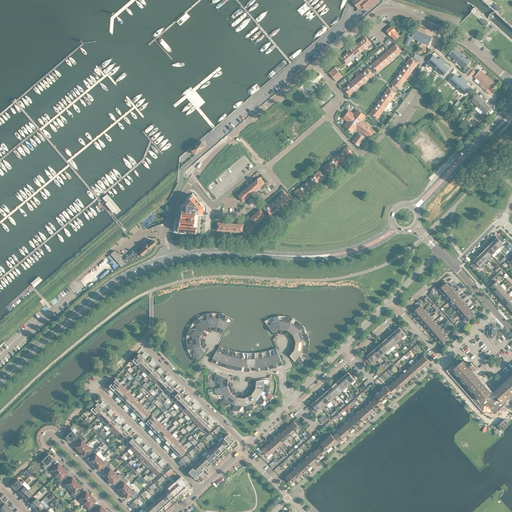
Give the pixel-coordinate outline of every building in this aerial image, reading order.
[(416,41),(418,41),(423,31),(414,27),(411,35),(418,38),(416,41)] [(423,31),(418,41),(420,42),(421,39),(428,42),(431,34),(423,31)] [(365,34),(355,42),(361,48),(370,40),(365,34)] [(394,41),(387,48),(393,55),(401,48),(394,41)] [(355,42),(349,47),(355,54),(361,48),(355,42)] [(452,59),(453,60),(461,51),(454,45),(450,49),(448,52),(454,56),(452,59)] [(355,54),(349,47),(339,55),(345,62),(355,54)] [(387,48),(377,56),(384,63),(393,55),(387,48)] [(461,51),(453,60),(454,61),(456,59),(464,65),(469,59),(461,51)] [(434,66),(442,57),(439,54),(437,57),(432,52),(427,59),(434,66)] [(409,54),(402,65),(410,71),(417,60),(409,54)] [(359,71),(365,79),(373,72),(371,70),(374,67),(376,69),(384,63),(377,56),(370,62),(371,64),(370,66),(368,67),(367,65),(359,71)] [(445,60),(442,57),(434,66),(442,73),(448,66),(443,62),(445,60)] [(328,70),(335,79),(341,73),(334,65),(328,70)] [(402,65),(396,73),(404,79),(410,71),(402,65)] [(477,81),(478,82),(486,73),(479,67),(473,74),(479,79),(477,81)] [(359,71),(349,79),(356,87),(365,79),(359,71)] [(448,78),(456,85),(464,76),(461,73),(459,76),(454,71),(448,78)] [(388,84),(382,92),(390,98),(395,90),(393,88),(396,85),(398,87),(404,79),(396,73),(390,81),(392,83),(390,86),(388,84)] [(486,73),(478,82),(480,84),(482,81),(487,86),(493,80),(486,73)] [(464,76),(456,85),(464,92),(470,85),(465,81),(467,79),(464,76)] [(356,87),(349,79),(342,86),(348,93),(356,87)] [(470,97),(476,103),(485,95),(483,94),(481,96),(476,91),(470,97)] [(382,92),(374,102),(382,108),(390,98),(382,92)] [(485,95),(476,103),(484,112),(490,106),(484,99),(486,97),(485,95)] [(382,108),(374,102),(368,110),(376,116),(382,108)] [(352,130),(355,125),(369,136),(375,128),(361,118),(365,113),(359,109),(356,107),(352,111),(348,107),(342,115),(347,118),(343,123),(352,130)] [(351,138),(358,143),(364,135),(357,130),(351,138)] [(191,147),(194,151),(204,143),(201,139),(191,147)] [(346,143),(337,151),(343,159),(352,151),(346,143)] [(337,151),(329,158),(335,165),(343,159),(337,151)] [(335,165),(329,158),(321,165),(328,172),(335,165)] [(318,167),(311,174),(317,181),(325,174),(318,167)] [(311,174),(303,180),(309,187),(317,181),(311,174)] [(251,180),(257,186),(261,182),(256,176),(251,180)] [(246,184),(252,190),(257,186),(251,180),(246,184)] [(309,187),(303,180),(293,189),(299,196),(309,187)] [(242,188),(247,194),(252,190),(246,184),(242,188)] [(242,188),(237,193),(242,199),(247,194),(242,188)] [(283,188),(274,196),(273,197),(279,204),(280,203),(289,196),(283,188)] [(188,196),(188,195),(183,201),(183,207),(181,207),(181,215),(180,215),(179,222),(178,222),(177,228),(179,229),(179,230),(184,231),(184,229),(196,230),(197,211),(202,212),(203,207),(204,206),(193,193),(188,196)] [(273,197),(271,198),(262,206),(269,213),(278,205),(279,204),(273,197)] [(254,211),(259,217),(264,213),(259,207),(254,211)] [(254,211),(249,215),(254,221),(259,217),(254,211)] [(496,235),(492,239),(498,245),(502,241),(501,240),(503,238),(499,233),(497,236),(496,235)] [(150,237),(139,247),(137,249),(140,252),(154,241),(150,237)] [(492,239),(488,242),(494,249),(498,245),(492,239)] [(488,242),(484,246),(490,252),(494,249),(488,242)] [(138,245),(122,259),(123,260),(124,261),(137,255),(140,252),(137,249),(139,247),(138,245)] [(484,246),(480,250),(487,256),(490,252),(484,246)] [(123,260),(122,259),(112,248),(108,251),(119,264),(123,260)] [(480,250),(477,254),(483,260),(487,256),(480,250)] [(483,260),(477,254),(473,258),(473,259),(471,261),(476,265),(478,263),(479,264),(483,260)] [(491,287),(492,289),(499,283),(495,278),(489,284),(492,287),(491,287)] [(437,286),(441,291),(449,284),(445,280),(444,281),(442,279),(438,282),(440,284),(437,286)] [(495,290),(497,293),(503,287),(499,283),(492,289),(494,291),(495,290)] [(441,291),(445,295),(452,288),(449,284),(441,291)] [(498,296),(500,298),(507,291),(503,287),(497,293),(499,295),(498,296)] [(445,295),(448,299),(456,292),(452,288),(445,295)] [(502,298),(504,301),(511,296),(507,291),(500,298),(501,299),(502,298)] [(448,299),(452,303),(459,296),(456,292),(448,299)] [(452,303),(455,307),(463,300),(459,296),(452,303)] [(455,307),(459,311),(466,304),(463,300),(455,307)] [(411,309),(415,313),(423,307),(419,302),(411,309)] [(459,318),(462,315),(470,308),(466,304),(459,311),(456,313),(459,318)] [(415,313),(418,317),(426,311),(423,307),(415,313)] [(470,308),(462,315),(466,319),(474,312),(470,308)] [(204,311),(206,316),(208,324),(209,324),(216,323),(218,315),(217,316),(214,316),(214,315),(213,314),(212,313),(211,311),(211,310),(204,311)] [(218,310),(217,316),(218,315),(216,323),(222,327),(223,327),(228,321),(225,319),(225,318),(225,316),(224,313),(225,312),(218,310)] [(418,317),(422,321),(430,315),(426,311),(418,317)] [(278,326),(279,326),(278,318),(277,313),(270,314),(271,316),(270,318),(270,320),(270,321),(267,323),(271,329),(272,329),(278,326)] [(286,327),(289,320),(292,315),(285,313),(285,314),(283,316),(282,317),(282,318),(281,319),(278,318),(279,326),(286,327)] [(192,319),(196,323),(202,328),(208,324),(206,316),(203,318),(202,318),(202,317),(200,316),(198,316),(197,315),(192,319)] [(422,321),(426,326),(433,319),(430,315),(422,321)] [(292,332),(298,327),(302,325),(303,324),(298,319),(297,320),(295,320),(293,321),(293,322),(292,322),(289,320),(286,327),(292,332)] [(426,326),(429,330),(437,323),(433,319),(426,326)] [(486,332),(490,336),(494,332),(495,327),(491,322),(487,326),(486,332)] [(185,332),(191,333),(199,335),(199,334),(202,328),(196,323),(195,326),(194,326),(193,326),(191,326),(189,326),(188,326),(185,332)] [(429,330),(433,334),(440,327),(437,323),(429,330)] [(398,324),(394,328),(400,336),(405,332),(406,333),(408,331),(402,324),(399,326),(398,324)] [(295,339),(303,338),(308,338),(306,331),(305,331),(303,331),(303,328),(302,325),(298,327),(292,332),(295,339)] [(433,334),(436,338),(444,331),(440,327),(433,334)] [(390,332),(396,339),(398,341),(400,340),(403,344),(405,342),(402,338),(400,336),(394,328),(390,332)] [(444,331),(436,338),(440,342),(443,339),(448,335),(444,331)] [(390,332),(386,335),(392,343),(396,339),(390,332)] [(186,347),(192,345),(199,342),(199,335),(191,333),(191,337),(190,337),(188,338),(186,340),(185,340),(186,347)] [(386,335),(382,339),(388,346),(392,343),(386,335)] [(294,346),(301,350),(306,352),(308,345),(307,345),(305,343),(303,342),(302,342),(303,338),(295,339),(294,346)] [(382,339),(377,342),(384,350),(388,346),(382,339)] [(192,345),(194,348),(193,348),(193,349),(192,351),(191,353),(190,353),(194,359),(203,349),(203,348),(199,342),(192,345)] [(377,342),(373,346),(380,353),(384,350),(377,342)] [(216,357),(220,359),(223,352),(222,351),(220,350),(220,349),(220,347),(220,345),(221,344),(218,343),(210,359),(214,361),(216,357)] [(272,353),(270,354),(272,361),(276,360),(277,363),(282,362),(275,345),(272,346),(272,347),(272,350),(272,352),(272,353)] [(224,360),(228,361),(230,354),(227,353),(227,352),(227,350),(227,348),(228,347),(225,346),(222,351),(223,352),(220,359),(218,362),(223,364),(224,360)] [(301,350),(294,346),(293,347),(289,352),(297,363),(302,358),(301,358),(300,355),(300,354),(299,353),(299,352),(301,350)] [(373,346),(369,349),(376,357),(380,353),(373,346)] [(265,355),(262,355),(263,363),(267,362),(268,366),(273,365),(272,361),(270,354),(268,347),(268,348),(265,348),(265,349),(265,352),(265,354),(265,355)] [(233,362),(237,363),(238,356),(238,355),(235,355),(235,354),(235,352),(234,350),(235,348),(232,348),(230,354),(228,361),(227,365),(232,366),(233,362)] [(242,364),(246,364),(246,356),(243,356),(243,355),(242,353),(242,351),(242,350),(239,349),(238,355),(238,356),(237,363),(236,367),(241,368),(242,364)] [(257,356),(254,356),(254,364),(255,364),(258,363),(259,367),(264,367),(263,363),(262,355),(261,349),(258,349),(258,351),(257,353),(257,355),(257,356)] [(376,357),(369,349),(365,353),(366,354),(364,357),(367,361),(370,359),(372,361),(376,357)] [(130,357),(134,361),(141,354),(137,350),(130,357)] [(246,356),(246,364),(250,364),(250,368),(255,368),(255,364),(254,364),(254,356),(254,350),(251,350),(251,351),(250,353),(249,355),(249,356),(246,356)] [(422,351),(418,355),(424,363),(429,359),(424,354),(422,351)] [(134,361),(138,365),(145,358),(141,354),(134,361)] [(418,355),(414,359),(420,366),(424,363),(418,355)] [(494,388),(495,388),(488,388),(459,355),(452,361),(454,364),(447,370),(449,372),(453,376),(452,376),(453,377),(453,376),(456,380),(456,381),(460,384),(460,385),(463,388),(464,389),(467,392),(467,393),(470,396),(471,397),(474,400),(474,401),(478,404),(477,404),(478,405),(481,408),(481,409),(482,409),(483,409),(487,410),(488,410),(492,410),(493,410),(494,410),(494,409),(498,406),(503,402),(494,392),(494,388)] [(138,365),(142,369),(149,362),(145,358),(138,365)] [(414,359),(409,362),(416,370),(420,366),(414,359)] [(142,369),(145,373),(152,366),(149,362),(142,369)] [(409,362),(405,366),(412,373),(416,370),(409,362)] [(145,373),(149,377),(156,370),(152,366),(145,373)] [(405,366),(401,369),(408,377),(412,373),(405,366)] [(347,369),(343,373),(349,380),(354,377),(347,369)] [(401,369),(397,373),(404,381),(408,377),(401,369)] [(149,377),(153,380),(160,373),(156,370),(149,377)] [(219,381),(219,385),(227,383),(227,376),(215,371),(214,373),(213,373),(213,376),(214,376),(213,378),(214,378),(216,379),(218,381),(219,381)] [(153,380),(157,384),(164,377),(160,373),(153,380)] [(343,373),(339,376),(345,384),(349,380),(343,373)] [(397,373),(393,376),(400,384),(404,381),(397,373)] [(511,373),(495,388),(494,388),(494,392),(503,402),(511,393),(511,373)] [(106,383),(111,387),(118,380),(114,376),(106,383)] [(339,376),(335,380),(341,388),(345,384),(339,376)] [(393,376),(389,380),(396,388),(400,384),(393,376)] [(157,384),(161,388),(168,381),(164,377),(157,384)] [(255,385),(254,386),(262,388),(267,390),(268,388),(268,385),(269,384),(267,383),(266,382),(264,381),(263,381),(263,380),(263,377),(255,378),(255,385)] [(111,387),(114,391),(121,384),(118,380),(111,387)] [(335,380),(331,383),(337,391),(341,388),(335,380)] [(389,380),(385,384),(392,391),(396,388),(389,380)] [(166,394),(166,395),(174,387),(168,381),(161,388),(165,392),(166,394)] [(384,382),(380,386),(383,390),(381,392),(385,396),(388,392),(390,394),(392,392),(392,391),(385,384),(384,382)] [(222,392),(224,395),(230,390),(227,383),(219,385),(213,386),(214,388),(213,388),(215,390),(215,392),(216,392),(219,392),(221,392),(222,392)] [(331,383),(327,387),(333,395),(337,391),(331,383)] [(114,391),(118,395),(125,388),(121,384),(114,391)] [(250,392),(255,398),(259,402),(260,401),(261,401),(262,399),(263,397),(262,396),(262,394),(261,392),(260,392),(260,391),(262,388),(254,386),(250,392)] [(374,392),(375,393),(380,399),(385,396),(381,392),(383,390),(380,386),(374,392)] [(169,396),(173,400),(180,393),(174,387),(166,395),(169,396)] [(327,387),(322,391),(329,398),(333,395),(327,387)] [(118,395),(122,398),(129,391),(125,388),(118,395)] [(230,400),(233,402),(236,394),(230,390),(224,395),(219,399),(221,400),(220,401),(223,402),(224,403),(225,402),(227,402),(229,401),(230,400)] [(122,398),(126,402),(133,395),(129,391),(122,398)] [(322,391),(318,394),(325,402),(329,398),(322,391)] [(244,395),(243,395),(245,403),(246,408),(248,408),(250,407),(252,406),(252,405),(252,403),(252,401),(252,400),(252,399),(255,398),(250,392),(244,395)] [(173,400),(177,404),(184,397),(180,393),(173,400)] [(375,393),(371,396),(377,404),(381,400),(380,399),(375,393)] [(233,402),(231,407),(233,407),(233,408),(236,408),(238,408),(238,407),(240,406),(241,404),(241,403),(245,403),(243,395),(236,394),(233,402)] [(318,394),(314,398),(321,405),(325,402),(318,394)] [(126,402),(130,406),(137,399),(133,395),(126,402)] [(371,396),(367,400),(373,408),(377,404),(371,396)] [(177,404),(181,408),(188,401),(184,397),(177,404)] [(321,405),(314,398),(310,401),(317,409),(321,405)] [(88,406),(92,410),(99,403),(95,399),(88,406)] [(130,406),(133,410),(140,403),(137,399),(130,406)] [(367,400),(363,403),(369,411),(373,408),(367,400)] [(181,408),(184,412),(191,405),(188,401),(181,408)] [(92,410),(96,414),(103,407),(99,403),(92,410)] [(133,410),(137,414),(144,407),(140,403),(133,410)] [(363,403),(358,407),(365,415),(369,411),(363,403)] [(184,412),(188,416),(195,409),(191,405),(184,412)] [(96,414),(100,418),(107,411),(103,407),(96,414)] [(144,407),(137,414),(141,418),(148,411),(144,407)] [(358,407),(354,411),(361,418),(365,415),(358,407)] [(188,416),(192,419),(199,412),(195,409),(188,416)] [(100,418),(104,422),(111,415),(107,411),(100,418)] [(354,411),(350,414),(357,422),(361,418),(354,411)] [(192,419),(196,423),(203,416),(199,412),(192,419)] [(143,420),(147,424),(154,417),(150,413),(143,420)] [(350,414),(346,418),(353,425),(357,422),(350,414)] [(104,422),(107,426),(114,419),(111,415),(104,422)] [(196,423),(200,427),(207,420),(203,416),(196,423)] [(147,424),(151,427),(158,420),(154,417),(147,424)] [(292,417),(288,421),(294,429),(302,422),(298,418),(295,421),(292,417)] [(346,418),(342,421),(349,429),(353,425),(346,418)] [(107,426),(111,429),(118,422),(114,419),(107,426)] [(151,427),(155,431),(162,424),(158,420),(151,427)] [(207,420),(200,427),(204,431),(211,424),(207,420)] [(288,421),(284,425),(290,432),(294,429),(288,421)] [(342,421),(338,425),(345,432),(349,429),(342,421)] [(111,429),(115,433),(122,426),(118,422),(111,429)] [(155,431),(158,435),(166,428),(162,424),(155,431)] [(284,425),(280,428),(286,436),(290,432),(284,425)] [(338,425),(334,428),(341,436),(345,432),(338,425)] [(122,435),(124,437),(128,432),(122,426),(115,433),(119,437),(122,435)] [(72,435),(74,437),(79,432),(75,428),(73,430),(70,427),(63,434),(68,439),(72,435)] [(158,435),(162,439),(169,432),(166,428),(158,435)] [(280,428),(276,432),(282,439),(286,436),(280,428)] [(334,428),(330,432),(336,438),(337,440),(341,436),(334,428)] [(303,438),(310,431),(308,429),(306,431),(303,433),(301,436),(303,438)] [(225,431),(221,435),(228,442),(232,438),(225,431)] [(329,431),(325,435),(328,438),(326,440),(330,444),(336,438),(330,432),(329,431)] [(72,444),(77,448),(84,441),(81,438),(83,436),(79,432),(74,437),(76,440),(72,444)] [(123,442),(127,446),(134,439),(128,432),(124,437),(126,439),(123,442)] [(162,439),(166,443),(173,436),(169,432),(162,439)] [(276,432),(271,435),(278,443),(282,439),(276,432)] [(221,435),(217,439),(224,446),(228,442),(221,435)] [(271,435),(267,439),(274,447),(278,443),(271,435)] [(319,440),(320,441),(325,448),(330,444),(326,440),(328,438),(325,435),(319,440)] [(166,443),(170,446),(177,439),(173,436),(166,443)] [(127,446),(131,449),(138,442),(134,439),(127,446)] [(170,446),(174,450),(181,443),(177,439),(170,446)] [(217,439),(213,443),(220,449),(224,446),(217,439)] [(267,439),(263,443),(270,450),(274,447),(267,439)] [(86,449),(88,451),(92,447),(88,443),(87,444),(84,441),(77,448),(82,453),(86,449)] [(320,441),(316,445),(322,452),(326,449),(325,448),(320,441)] [(131,449),(135,453),(142,446),(138,442),(131,449)] [(181,443),(174,450),(178,454),(185,447),(181,443)] [(213,443),(210,446),(216,453),(220,449),(213,443)] [(270,450),(263,443),(259,446),(266,454),(270,450)] [(316,445),(312,448),(318,456),(322,452),(316,445)] [(86,458),(91,463),(98,455),(95,452),(97,450),(96,449),(93,446),(92,447),(88,451),(90,454),(86,458)] [(135,453),(139,457),(146,450),(142,446),(135,453)] [(210,446),(206,450),(212,457),(216,453),(210,446)] [(312,448),(308,452),(314,459),(318,456),(312,448)] [(139,457),(143,461),(150,454),(146,450),(139,457)] [(206,450),(202,454),(208,461),(212,457),(206,450)] [(43,468),(44,467),(50,462),(47,459),(51,455),(46,451),(39,458),(42,461),(40,463),(42,465),(41,466),(43,468)] [(308,452),(303,455),(310,463),(314,459),(308,452)] [(143,461),(146,465),(153,458),(150,454),(143,461)] [(202,454),(198,458),(204,465),(208,461),(202,454)] [(102,466),(107,461),(107,460),(103,456),(101,458),(98,455),(91,463),(96,467),(100,463),(102,466)] [(303,455),(299,459),(306,467),(310,463),(303,455)] [(146,465),(150,469),(157,462),(153,458),(146,465)] [(198,458),(194,461),(200,468),(204,465),(198,458)] [(299,459),(295,462),(302,470),(306,467),(299,459)] [(50,469),(53,472),(61,465),(56,460),(52,464),(50,462),(44,467),(48,471),(50,469)] [(100,472),(105,477),(113,469),(110,466),(111,465),(107,461),(102,466),(104,468),(100,472)] [(194,461),(190,465),(196,472),(200,468),(194,461)] [(157,462),(150,469),(154,473),(161,466),(157,462)] [(295,462),(291,466),(298,474),(302,470),(295,462)] [(54,477),(58,481),(64,476),(61,474),(65,469),(61,465),(53,472),(56,475),(54,477)] [(196,472),(190,465),(186,469),(192,476),(196,472)] [(291,466),(287,470),(294,477),(298,474),(291,466)] [(114,477),(116,480),(122,474),(120,471),(119,472),(118,470),(116,473),(113,469),(105,477),(110,482),(114,477)] [(294,477),(287,470),(283,473),(286,477),(290,481),(294,477)] [(137,473),(134,476),(140,482),(143,479),(137,473)] [(65,483),(68,486),(75,479),(70,474),(66,478),(64,476),(58,481),(62,485),(65,483)] [(115,486),(119,491),(127,484),(124,481),(126,478),(122,474),(116,480),(119,482),(115,486)] [(14,487),(14,486),(20,481),(18,479),(15,476),(9,483),(14,487)] [(179,476),(174,479),(181,486),(185,483),(179,476)] [(72,495),(73,494),(78,490),(75,488),(80,484),(75,479),(68,486),(71,489),(69,491),(72,495)] [(174,479),(170,483),(177,490),(181,486),(174,479)] [(16,489),(20,493),(26,487),(20,481),(14,486),(17,489),(16,489)] [(170,483),(166,486),(173,493),(177,490),(170,483)] [(127,484),(119,491),(124,496),(128,492),(131,495),(135,490),(132,487),(131,488),(127,484)] [(166,486),(162,490),(169,497),(173,493),(166,486)] [(24,496),(26,498),(32,493),(26,487),(20,493),(24,497),(24,496)] [(79,497),(82,500),(89,493),(84,488),(80,492),(78,490),(73,494),(77,498),(79,497)] [(162,490),(158,494),(164,501),(169,497),(162,490)] [(28,501),(32,505),(38,499),(32,493),(26,498),(29,500),(28,501)] [(83,505),(88,509),(92,504),(90,502),(94,498),(89,493),(82,500),(85,503),(83,505)] [(158,494),(154,497),(160,504),(164,501),(158,494)] [(154,497),(150,501),(156,508),(160,504),(154,497)] [(36,508),(38,510),(43,506),(41,504),(42,503),(38,499),(32,505),(36,509),(36,508)] [(150,501),(146,504),(152,511),(156,508),(150,501)] [(92,511),(93,511),(98,511),(103,507),(98,502),(94,506),(92,504),(88,509),(87,509),(88,511),(89,511),(92,511)] [(48,511),(50,511),(46,507),(48,505),(46,503),(43,506),(38,510),(40,511),(48,511)]
